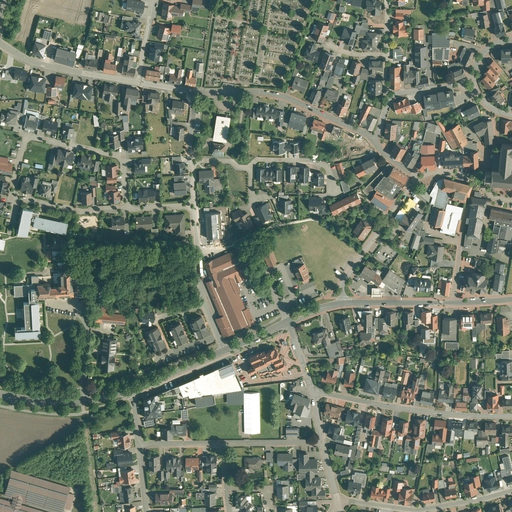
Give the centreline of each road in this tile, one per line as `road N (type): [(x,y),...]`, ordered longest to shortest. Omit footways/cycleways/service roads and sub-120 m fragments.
road 1 (residential): [(17,198),(11,197),(24,136),(122,158),(125,208)]
road 2 (residential): [(312,392),(453,415),(511,416)]
road 3 (residential): [(196,91),(286,97),(375,140)]
road 4 (residential): [(337,503),(413,510),(511,491)]
road 5 (tertiary): [(344,303),(511,299)]
road 6 (residential): [(193,205),(201,293),(223,351)]
road 7 (residential): [(344,303),(346,275),(417,178)]
road 8 (residential): [(0,43),(43,65),(138,83)]
road 9 (tertiary): [(0,394),(61,403),(131,391)]
